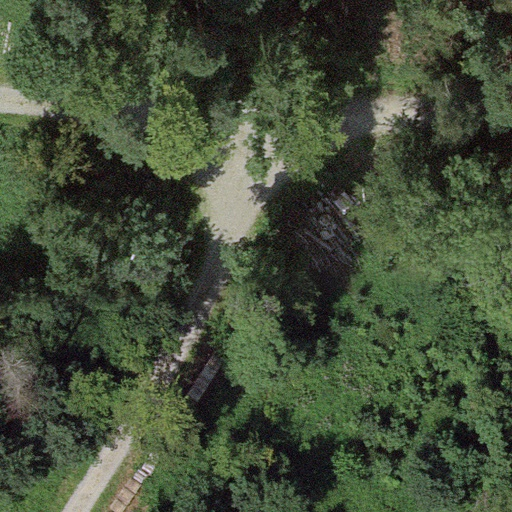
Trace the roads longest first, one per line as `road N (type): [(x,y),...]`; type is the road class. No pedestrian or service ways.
road 1 (track): [(66,511),(184,316),(228,226),(260,110),(511,94)]
road 2 (track): [(0,92),(260,110)]
